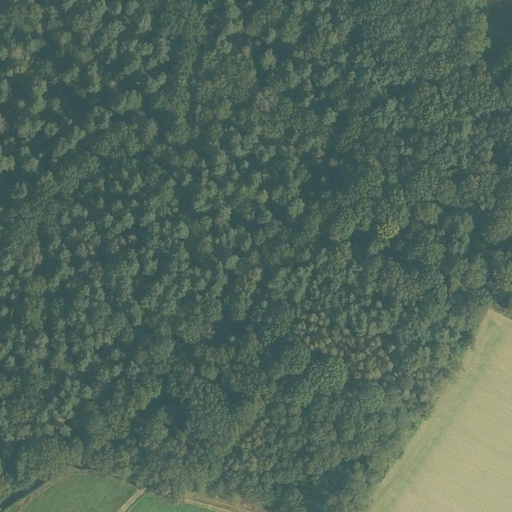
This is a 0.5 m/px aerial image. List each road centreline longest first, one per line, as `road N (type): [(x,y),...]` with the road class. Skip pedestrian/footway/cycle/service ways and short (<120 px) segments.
road 1 (track): [(374,161),(211,310),(85,463)]
road 2 (track): [(374,161),(113,0)]
road 3 (track): [(511,308),(440,270),(374,161)]
road 4 (track): [(374,161),(278,0)]
road 5 (track): [(249,511),(85,463)]
road 6 (track): [(511,84),(456,102),(374,161)]
